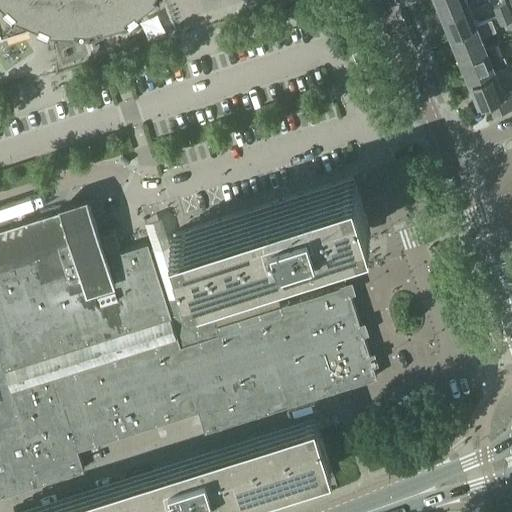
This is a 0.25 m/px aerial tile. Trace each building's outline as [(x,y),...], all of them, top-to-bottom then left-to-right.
[(0,0),(0,31),(1,36),(37,24),(51,30),(90,32),(128,20),(154,0),(0,0)] [(435,0),(441,13),(467,3),(465,0),(435,0)] [(496,17),(510,12),(506,2),(492,8),(496,17)] [(476,25),(467,3),(441,13),(450,36),(476,25)] [(500,26),(511,20),(511,17),(510,12),(496,17),(500,26)] [(485,49),(481,37),(496,31),(491,19),(481,23),(481,22),(476,25),(450,36),(460,59),(485,49)] [(495,45),(485,49),(460,59),(469,82),(495,71),(508,66),(504,56),(501,58),(495,45)] [(495,71),(469,82),(478,105),(490,101),(494,112),(511,104),(511,87),(503,91),(495,71)] [(173,241),(188,287),(267,262),(370,229),(354,176),(171,235),(173,241)] [(0,227),(0,353),(1,357),(8,380),(72,360),(66,339),(168,306),(150,248),(147,241),(121,250),(118,240),(115,230),(100,234),(89,201),(97,198),(96,198),(0,227)] [(274,284),(267,262),(188,287),(173,241),(150,248),(168,306),(66,339),(72,360),(8,380),(1,357),(0,357),(0,425),(20,419),(13,398),(116,365),(110,345),(174,325),(180,345),(305,305),(330,391),(375,377),(348,290),(342,286),(293,301),(281,305),(274,284)] [(203,431),(330,391),(305,305),(180,345),(174,325),(110,345),(116,365),(13,398),(20,419),(0,425),(0,496),(84,470),(77,449),(197,411),(203,431)] [(178,511),(329,464),(316,422),(35,511),(178,511)]
